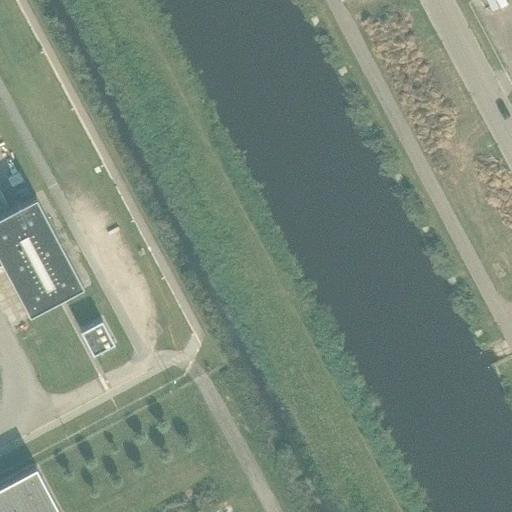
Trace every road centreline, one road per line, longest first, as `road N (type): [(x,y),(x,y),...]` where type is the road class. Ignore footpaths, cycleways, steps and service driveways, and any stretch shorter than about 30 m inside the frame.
road 1 (unclassified): [(511,338),(333,0)]
road 2 (unclassified): [(511,140),(436,0)]
